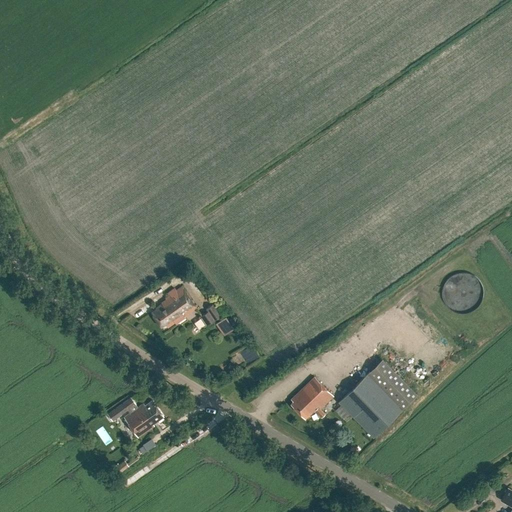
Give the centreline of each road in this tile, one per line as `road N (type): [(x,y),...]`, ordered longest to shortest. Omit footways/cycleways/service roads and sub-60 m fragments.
road 1 (tertiary): [(405,511),(69,307),(19,262),(0,228)]
road 2 (track): [(511,190),(391,273)]
